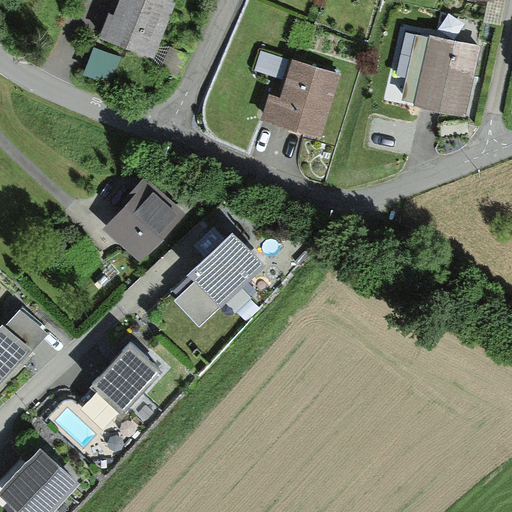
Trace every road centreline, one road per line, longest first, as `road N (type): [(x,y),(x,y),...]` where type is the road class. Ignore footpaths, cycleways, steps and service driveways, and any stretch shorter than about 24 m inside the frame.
road 1 (residential): [(479,153),(374,194),(290,186),(166,136)]
road 2 (residential): [(166,136),(60,99),(0,61)]
road 3 (residential): [(0,424),(118,311)]
road 4 (residential): [(479,153),(510,0)]
road 5 (residential): [(166,136),(222,0)]
road 6 (unknown): [(118,311),(222,220)]
road 7 (residential): [(0,138),(94,224)]
